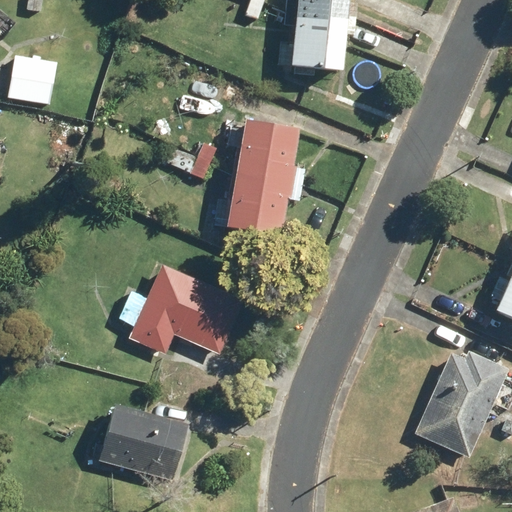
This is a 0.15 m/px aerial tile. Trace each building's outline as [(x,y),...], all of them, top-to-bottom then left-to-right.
[(0,0),(0,33),(17,13),(0,0)] [(287,0),(285,25),(301,26),(300,43),(281,41),(278,74),(319,76),(320,68),(351,70),(353,33),(356,33),(358,0),(287,0)] [(58,59),(15,57),(13,98),(56,100),(58,59)] [(310,165),(300,164),(306,123),(253,115),(235,229),(288,237),(294,201),(304,203),(310,165)] [(185,324),(227,342),(247,296),(162,262),(148,296),(133,290),(121,320),(137,327),(129,348),(168,364),(185,324)] [(511,267),(508,276),(501,273),(491,296),(505,302),(504,306),(511,309),(511,267)] [(474,456),(511,369),(511,366),(472,348),(469,355),(455,349),(418,432),(474,456)] [(191,431),(120,413),(112,446),(182,464),(191,431)] [(463,511),(457,495),(412,511),(463,511)]
